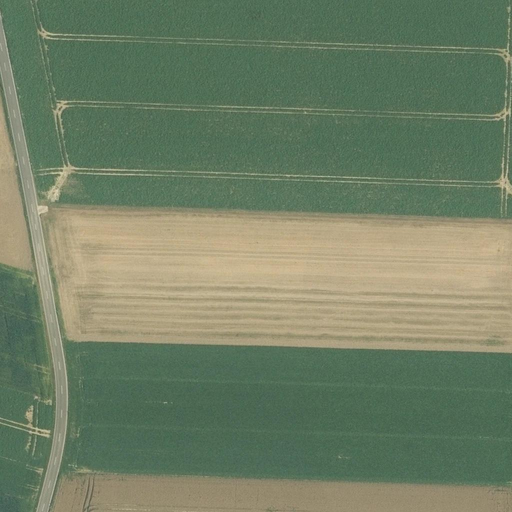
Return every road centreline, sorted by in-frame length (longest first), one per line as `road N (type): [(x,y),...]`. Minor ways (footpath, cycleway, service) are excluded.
road 1 (tertiary): [(0,25),(61,380),(60,442),(43,511)]
road 2 (track): [(34,214),(511,224)]
